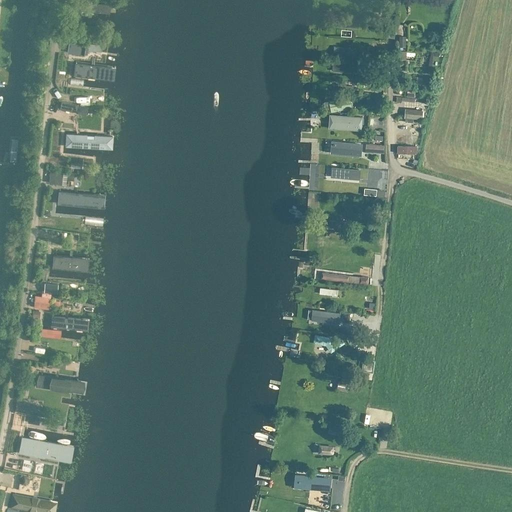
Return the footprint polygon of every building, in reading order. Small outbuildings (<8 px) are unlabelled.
[(78,0),(77,9),(109,12),(110,1),(93,0),(78,0)] [(337,18),(335,19),(335,24),(336,25),(336,26),(357,28),(358,19),(337,17),(337,18)] [(411,27),(410,29),(411,32),(412,33),(415,34),(417,33),(419,32),(419,29),(419,27),(417,26),(415,25),(412,26),(411,27)] [(69,38),(67,49),(67,50),(80,52),(80,51),(87,52),(88,45),(81,44),(82,40),(69,38)] [(334,47),(333,56),(355,58),(356,49),(334,47)] [(115,64),(75,59),(75,65),(73,74),(114,79),(115,64)] [(333,62),(333,71),(357,72),(357,63),(333,62)] [(402,84),(410,84),(410,74),(402,74),(402,84)] [(404,92),(404,83),(395,84),(396,92),(404,92)] [(86,113),(88,104),(78,101),(77,102),(61,98),(59,106),(75,110),(86,113)] [(352,106),(350,98),(324,103),(325,110),(330,109),(330,112),(343,110),(343,111),(349,109),(348,107),(352,106)] [(405,109),(405,118),(420,119),(422,117),(423,113),(421,111),(405,109)] [(362,127),(362,117),(336,116),(335,126),(362,127)] [(113,147),(114,133),(66,130),(65,145),(113,147)] [(333,151),(361,153),(362,143),(333,141),(333,151)] [(48,167),(49,177),(59,176),(58,166),(48,167)] [(335,168),(335,175),(353,177),(354,169),(335,168)] [(105,193),(59,188),(57,202),(104,206),(105,193)] [(328,235),(327,241),(346,243),(346,237),(328,235)] [(89,256),(81,255),(53,252),(52,267),(88,270),(89,256)] [(323,272),(322,279),(359,283),(359,276),(323,272)] [(35,292),(33,303),(33,304),(49,306),(50,294),(35,292)] [(315,320),(339,322),(340,313),(328,312),(316,310),(315,320)] [(89,317),(52,313),(50,325),(87,329),(89,317)] [(327,338),(316,336),(315,342),(326,344),(331,351),(336,348),(332,341),(327,338)] [(374,361),(364,359),(362,371),(372,373),(374,361)] [(87,379),(70,376),(38,371),(36,385),(69,390),(85,393),(87,379)] [(338,381),(336,389),(348,392),(350,384),(338,381)] [(39,413),(41,402),(17,398),(15,408),(39,413)] [(36,421),(37,414),(27,412),(25,419),(36,421)] [(69,459),(71,445),(24,437),(21,451),(69,459)] [(294,486),(300,487),(328,489),(330,479),(301,477),(295,476),(294,486)] [(42,511),(55,511),(58,499),(12,491),(10,506),(42,511)]
